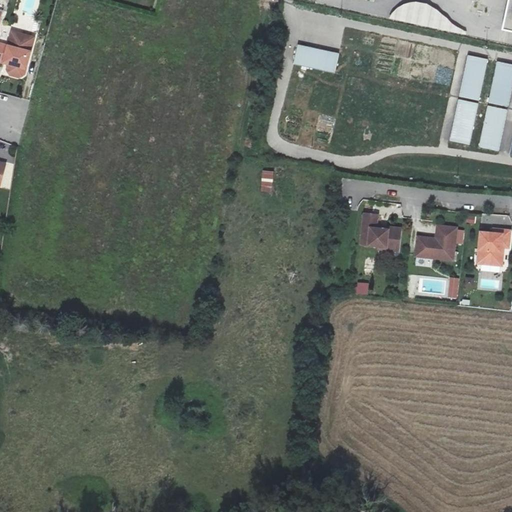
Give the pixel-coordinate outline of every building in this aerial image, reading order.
[(511,32),(511,0),(508,0),(502,31),(511,32)] [(393,13),(390,19),(467,36),(467,31),(463,30),(453,25),(448,19),(437,11),(428,5),(419,3),(413,2),(405,4),(397,9),(393,13)] [(13,30),(11,39),(19,41),(22,32),(13,30)] [(35,36),(22,32),(19,41),(11,39),(9,45),(0,42),(0,59),(5,61),(6,57),(11,58),(8,69),(11,73),(21,76),(25,73),(35,36)] [(419,69),(424,47),(406,43),(401,66),(419,69)] [(340,54),(298,46),(294,64),(336,73),(340,54)] [(447,95),(456,53),(436,49),(427,90),(447,95)] [(460,97),(479,101),(487,60),(468,56),(460,97)] [(346,85),(372,91),(376,73),(365,70),(367,61),(352,58),(346,85)] [(508,108),(511,91),(511,64),(499,62),(490,104),(508,108)] [(289,86),(300,88),(304,68),(294,66),(289,86)] [(419,72),(399,68),(394,91),(414,96),(419,72)] [(446,98),(426,93),(421,116),(442,120),(446,98)] [(404,139),(413,98),(394,94),(385,135),(404,139)] [(478,105),(459,101),(450,141),(470,145),(478,105)] [(373,149),(381,109),(361,105),(353,145),(373,149)] [(498,153),(508,110),(488,106),(479,149),(498,153)] [(441,124),(422,120),(417,142),(436,146),(441,124)] [(261,192),(272,192),(274,171),(262,170),(261,192)] [(467,223),(475,224),(476,216),(468,215),(467,223)] [(401,254),(404,234),(379,231),(379,228),(381,217),(367,216),(364,247),(381,249),(388,250),(388,253),(401,254)] [(453,261),(457,229),(438,227),(436,240),(418,238),(416,256),(453,261)] [(479,250),(477,264),(496,267),(498,252),(496,252),(496,248),(503,249),(506,232),(490,230),(489,234),(478,233),(475,250),(479,250)] [(450,277),(448,298),(457,299),(460,278),(450,277)] [(355,283),(354,294),(369,294),(369,283),(355,283)]
